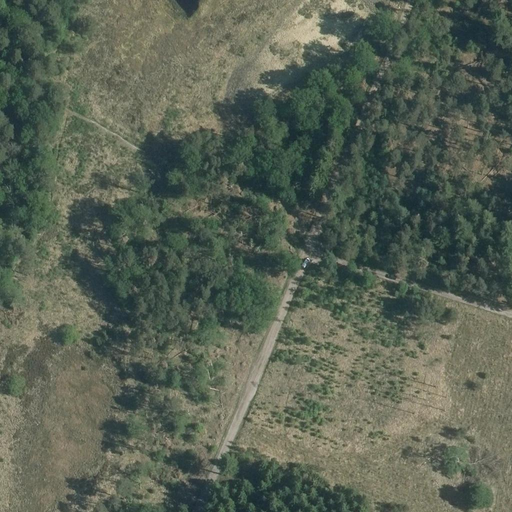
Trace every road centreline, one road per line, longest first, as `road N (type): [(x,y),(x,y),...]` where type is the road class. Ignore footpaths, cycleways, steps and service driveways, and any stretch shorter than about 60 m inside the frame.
road 1 (track): [(412,0),(198,511)]
road 2 (track): [(511,311),(309,248)]
